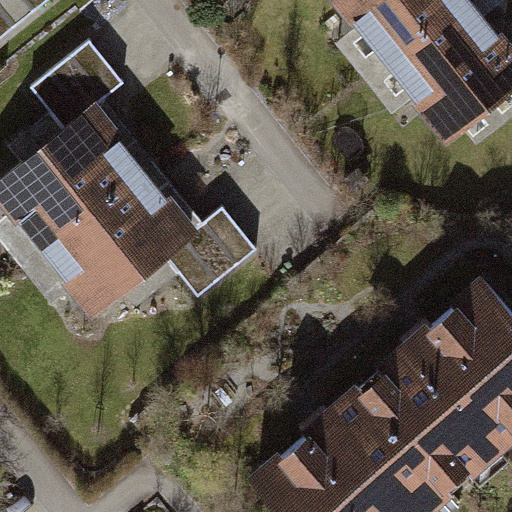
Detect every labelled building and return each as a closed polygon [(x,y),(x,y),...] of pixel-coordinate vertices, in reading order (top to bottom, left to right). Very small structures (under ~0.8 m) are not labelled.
[(0,0),(0,30),(35,0),(0,0)] [(332,0),(382,63),(462,0),(332,0)] [(511,44),(476,0),(462,0),(382,63),(447,144),(511,92),(511,44)] [(62,119),(95,92),(115,77),(85,38),(31,80),(62,119)] [(0,197),(38,244),(147,156),(95,92),(62,119),(0,167),(0,197)] [(147,156),(38,244),(91,311),(165,251),(201,223),(147,156)] [(220,207),(201,223),(165,251),(198,293),(253,249),(220,207)] [(511,306),(484,273),(372,366),(468,480),(511,444),(511,306)] [(296,511),(430,511),(468,480),(372,366),(256,463),(296,511)]
